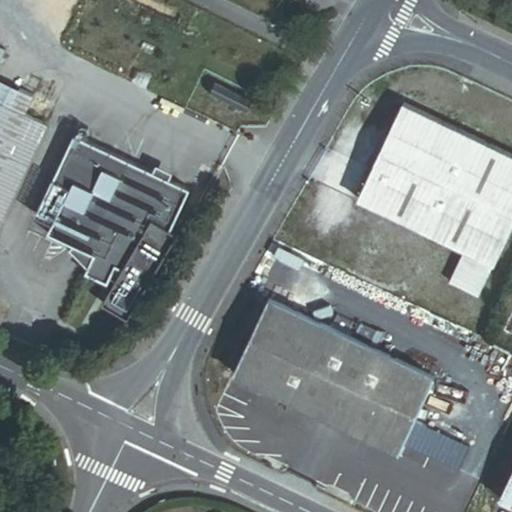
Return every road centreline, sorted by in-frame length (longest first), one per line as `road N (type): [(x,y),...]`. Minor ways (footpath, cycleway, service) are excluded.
road 1 (unclassified): [(347,46),(131,422)]
road 2 (tertiary): [(131,422),(310,511)]
road 3 (tertiary): [(0,360),(131,422)]
